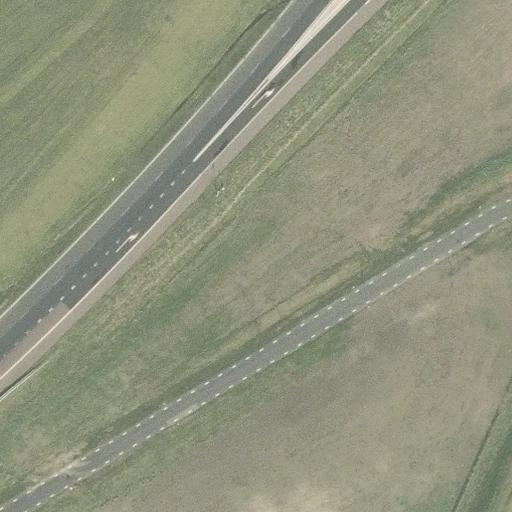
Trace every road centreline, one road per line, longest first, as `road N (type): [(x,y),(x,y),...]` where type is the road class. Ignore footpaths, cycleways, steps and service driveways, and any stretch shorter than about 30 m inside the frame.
road 1 (unclassified): [(10,511),(511,209)]
road 2 (motorway): [(0,338),(184,150)]
road 3 (motorway): [(184,150),(360,0)]
road 4 (motorway): [(184,150),(314,0)]
